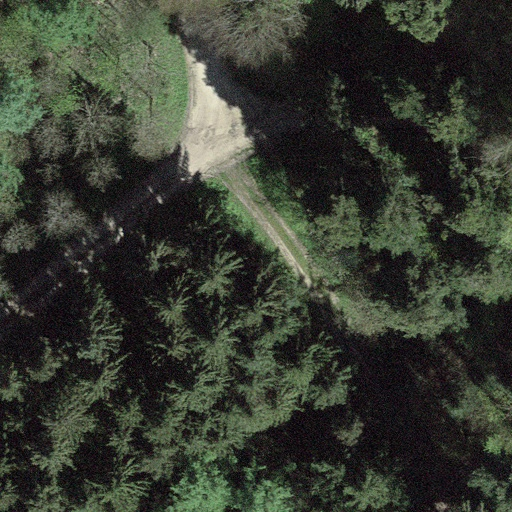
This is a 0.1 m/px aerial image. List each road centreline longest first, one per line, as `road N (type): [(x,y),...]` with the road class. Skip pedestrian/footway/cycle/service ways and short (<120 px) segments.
road 1 (track): [(0,324),(237,127),(320,108),(395,109),(511,126)]
road 2 (track): [(237,127),(188,0)]
